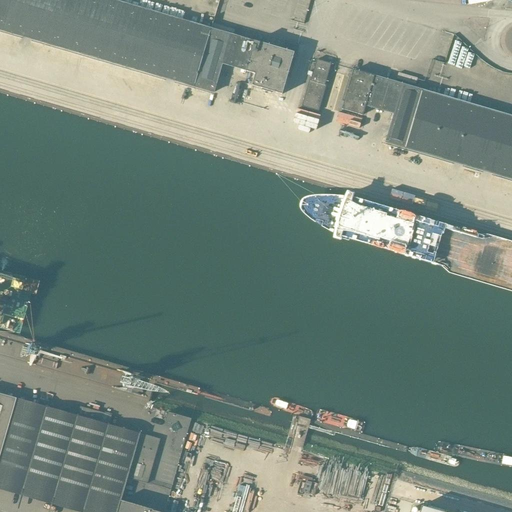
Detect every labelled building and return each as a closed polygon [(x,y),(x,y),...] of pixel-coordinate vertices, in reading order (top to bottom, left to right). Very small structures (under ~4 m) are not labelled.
[(210,29),(109,0),(0,0),(0,30),(193,87),(210,29)] [(254,42),(210,29),(193,87),(213,93),(222,64),(246,71),(254,42)] [(254,42),(246,71),(245,72),(255,75),(252,86),(262,89),(262,91),(271,93),(271,92),(282,95),(294,53),(254,42)] [(311,77),(309,77),(300,107),(317,112),(326,82),(325,82),(331,64),(316,60),(311,77)] [(511,117),(438,95),(353,71),(342,109),(362,115),(365,106),(393,114),(385,143),(511,179),(511,117)] [(398,73),(396,79),(415,85),(417,79),(398,73)] [(157,511),(153,511),(153,510),(120,501),(127,478),(147,484),(159,440),(138,434),(138,435),(108,426),(111,416),(80,407),(77,417),(0,395),(0,489),(80,511),(157,511)] [(181,452),(191,419),(168,412),(165,422),(173,425),(169,426),(173,433),(177,431),(171,450),(181,452)]
